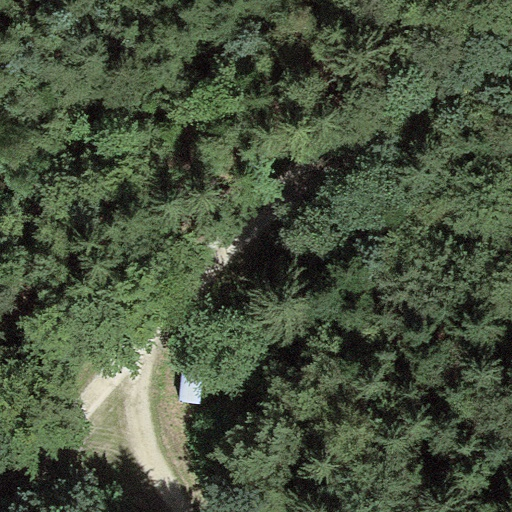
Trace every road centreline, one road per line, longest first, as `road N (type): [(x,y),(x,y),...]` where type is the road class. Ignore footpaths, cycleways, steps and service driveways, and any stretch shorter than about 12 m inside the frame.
road 1 (track): [(511,42),(357,134),(217,244),(0,497)]
road 2 (track): [(168,511),(108,378)]
